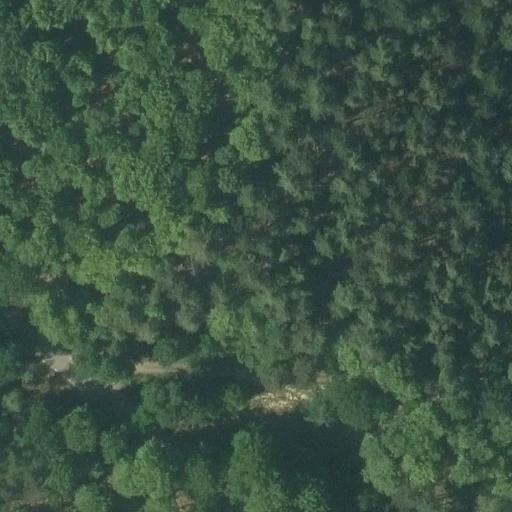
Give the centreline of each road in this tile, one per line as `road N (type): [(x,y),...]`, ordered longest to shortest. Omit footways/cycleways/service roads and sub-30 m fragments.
road 1 (track): [(511,381),(289,367),(167,446)]
road 2 (tertiary): [(247,511),(0,320)]
